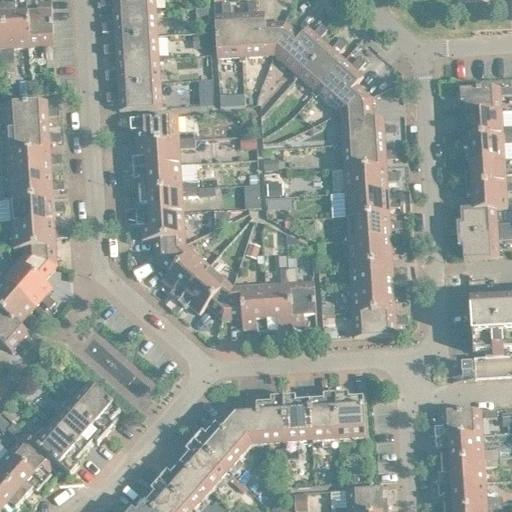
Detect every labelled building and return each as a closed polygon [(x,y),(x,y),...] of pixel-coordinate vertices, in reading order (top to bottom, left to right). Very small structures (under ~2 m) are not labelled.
[(21,0),(21,4),(7,5),(10,64),(18,63),(17,48),(33,47),(30,0),(21,0)] [(39,0),(30,0),(33,47),(49,46),(50,61),(58,61),(57,45),(58,45),(56,2),(40,3),(39,0)] [(117,5),(117,14),(164,11),(164,8),(160,8),(159,0),(104,0),(105,6),(117,5)] [(249,57),(278,55),(289,22),(269,23),(269,12),(261,13),(260,1),(252,2),(252,13),(243,14),(246,61),(249,61),(249,57)] [(243,61),(246,61),(243,14),(235,14),(234,3),(226,3),(226,15),(218,15),(221,58),(243,57),(243,61)] [(0,48),(1,49),(2,64),(10,64),(7,5),(0,5),(0,48)] [(212,6),(200,6),(200,24),(212,24),(212,6)] [(118,31),(119,38),(161,35),(160,14),(164,14),(164,11),(117,14),(118,23),(106,23),(107,32),(118,31)] [(301,80),(303,77),(303,76),(330,43),(324,38),(332,29),(325,24),(318,32),(312,27),(305,35),(289,22),(278,55),(301,75),(298,78),(301,80)] [(211,31),(201,32),(201,49),(212,48),(211,31)] [(119,53),(120,62),(167,59),(167,56),(163,56),(161,35),(119,38),(119,45),(107,45),(108,54),(119,53)] [(316,94),(318,96),(349,60),(342,54),(350,45),(343,39),(336,48),(330,43),(303,76),(303,77),(319,91),(316,94)] [(323,95),(344,113),(375,98),(360,84),(367,76),(361,71),(369,62),(363,57),(355,65),(349,60),(318,96),(321,98),(323,95)] [(121,79),(122,86),(164,83),(163,62),(167,62),(167,59),(120,62),(121,71),(109,71),(109,80),(121,79)] [(37,80),(23,81),(23,95),(37,94),(37,80)] [(215,80),(202,81),(203,94),(216,93),(215,80)] [(164,83),(122,86),(122,93),(110,93),(111,102),(122,101),(123,111),(166,108),(166,107),(170,107),(170,104),(166,104),(164,83)] [(469,102),(470,114),(506,111),(505,96),(511,95),(511,86),(504,87),(504,86),(464,89),(464,102),(469,102)] [(342,142),(342,145),(389,142),(388,134),(400,133),(399,124),(388,125),(387,117),(377,118),(375,98),(344,113),(346,142),(342,142)] [(5,125),(5,128),(52,125),(52,116),(63,116),(63,107),(51,108),(51,100),(8,103),(9,125),(5,125)] [(466,125),(467,138),(511,135),(511,126),(507,127),(506,111),(470,114),(471,125),(466,125)] [(139,129),(140,143),(199,140),(198,132),(182,133),(181,116),(134,119),(134,129),(139,129)] [(10,130),(11,151),(54,149),(54,142),(65,142),(65,133),(53,134),(52,125),(5,128),(6,131),(10,130)] [(472,150),(473,162),(509,159),(508,144),(511,143),(511,135),(467,138),(467,150),(472,150)] [(261,137),(244,137),(244,150),(261,149),(261,137)] [(136,158),(137,168),(184,165),(183,149),(199,148),(199,140),(140,143),(141,158),(136,158)] [(346,148),(347,169),(390,166),(390,160),(402,159),(401,150),(389,151),(389,142),(342,145),(342,148),(346,148)] [(8,173),(8,176),(55,173),(55,164),(66,163),(66,155),(54,156),(54,149),(11,151),(12,173),(8,173)] [(282,158),(268,159),(269,174),(283,173),(282,158)] [(469,173),(470,186),(511,183),(511,174),(510,175),(509,159),(473,162),(474,173),(469,173)] [(142,177),(143,191),(202,188),(201,180),(185,181),(184,165),(137,168),(137,177),(142,177)] [(345,190),(345,193),(392,190),(391,181),(403,181),(402,172),(391,173),(390,166),(347,169),(349,190),(345,190)] [(13,178),(14,199),(57,197),(56,190),(68,189),(68,181),(56,182),(55,173),(8,176),(9,179),(13,178)] [(263,174),(253,175),(253,185),(263,184),(263,174)] [(287,183),(271,183),(271,197),(287,197),(287,183)] [(475,198),(476,208),(476,209),(500,208),(500,209),(511,208),(511,191),(511,183),(470,186),(470,198),(475,198)] [(215,187),(202,188),(202,196),(202,198),(216,197),(215,187)] [(139,206),(139,216),(187,213),(186,197),(202,196),(202,188),(143,191),(144,206),(139,206)] [(349,196),(350,217),(393,214),(393,207),(404,207),(404,198),(392,199),(392,190),(345,193),(345,196),(349,196)] [(11,221),(11,224),(58,221),(58,212),(69,211),(69,203),(57,204),(57,197),(14,199),(15,220),(11,221)] [(460,222),(461,234),(511,231),(511,223),(501,224),(500,209),(500,208),(476,209),(476,208),(464,209),(465,222),(460,222)] [(157,240),(158,260),(189,245),(187,213),(139,216),(140,225),(145,225),(146,240),(157,240)] [(348,238),(348,241),(395,238),(394,229),(406,229),(405,220),(394,221),(393,214),(350,217),(352,238),(348,238)] [(28,248),(28,255),(61,266),(59,238),(71,237),(71,229),(59,230),(58,221),(11,224),(11,227),(16,226),(17,248),(28,248)] [(511,231),(461,234),(462,247),(466,246),(467,259),(503,257),(502,240),(511,239),(511,231)] [(352,244),(353,265),(396,262),(396,255),(407,255),(407,246),(395,247),(395,238),(348,241),(348,244),(352,244)] [(253,242),(249,255),(260,259),(264,246),(253,242)] [(174,295),(181,302),(213,266),(189,245),(158,260),(173,273),(166,281),(178,292),(174,295)] [(6,274),(4,276),(39,307),(45,300),(54,308),(60,302),(51,294),(56,288),(48,281),(61,266),(28,255),(9,277),(6,274)] [(350,286),(351,289),(398,286),(397,277),(409,277),(408,268),(397,269),(396,262),(353,265),(355,286),(350,286)] [(210,307),(226,320),(237,287),(213,266),(181,302),(188,308),(191,304),(203,315),(210,307)] [(300,267),(292,268),(296,327),(310,326),(311,330),(321,330),(318,282),(301,283),(300,267)] [(285,284),(269,285),(272,333),(281,332),(281,327),(296,327),(292,268),(291,268),(284,268),(285,284)] [(0,286),(0,304),(24,325),(24,324),(28,320),(37,328),(42,321),(34,314),(39,307),(4,276),(2,278),(5,281),(0,286)] [(237,287),(226,320),(246,319),(247,330),(262,329),(263,333),(272,333),(269,285),(237,287)] [(355,292),(356,313),(399,310),(399,303),(410,303),(410,294),(398,295),(398,286),(351,289),(351,292),(355,292)] [(511,299),(498,301),(474,302),(477,352),(497,351),(497,355),(508,354),(508,351),(511,350),(511,299)] [(0,304),(0,337),(16,352),(22,344),(31,352),(36,346),(28,338),(33,332),(24,324),(24,325),(0,304)] [(399,310),(356,313),(358,334),(353,334),(354,337),(358,337),(358,338),(401,335),(400,325),(412,325),(411,316),(400,317),(399,310)] [(341,327),(327,328),(328,339),(341,338),(341,327)] [(29,382),(21,391),(22,392),(29,398),(37,389),(30,383),(29,382)] [(93,384),(75,405),(106,432),(125,412),(93,384)] [(367,398),(340,399),(342,441),(370,440),(367,398)] [(340,399),(314,401),(316,443),(342,441),(340,399)] [(314,401),(287,402),(290,444),(316,443),(314,401)] [(260,414),(240,415),(255,446),(290,444),(287,402),(260,404),(260,414)] [(75,405),(58,425),(89,452),(106,432),(75,405)] [(11,406),(4,414),(5,416),(14,423),(21,415),(11,406)] [(438,428),(439,438),(486,435),(485,419),(501,418),(501,410),(485,411),(485,410),(442,412),(443,428),(438,428)] [(219,424),(201,445),(233,472),(255,446),(240,415),(227,430),(219,424)] [(23,440),(13,452),(48,483),(54,476),(51,473),(60,463),(60,462),(40,444),(41,444),(29,433),(29,434),(17,423),(11,430),(23,440)] [(58,425),(41,444),(40,444),(60,462),(60,463),(71,473),(89,452),(58,425)] [(444,447),(445,461),(504,458),(503,450),(487,451),(486,435),(439,438),(439,447),(444,447)] [(201,445),(184,464),(215,492),(233,472),(201,445)] [(0,461),(0,472),(29,498),(38,487),(42,490),(48,483),(13,452),(2,464),(0,461)] [(441,476),(442,486),(489,483),(488,467),(504,466),(504,458),(445,461),(446,476),(441,476)] [(184,464),(166,484),(198,511),(215,492),(184,464)] [(0,504),(8,511),(22,511),(19,509),(29,498),(0,472),(0,504)] [(362,474),(352,474),(352,484),(362,484),(362,474)] [(238,477),(234,481),(248,493),(251,490),(238,477)] [(447,495),(448,509),(506,506),(506,497),(490,498),(489,483),(442,486),(442,495),(447,495)] [(166,484),(149,504),(158,511),(197,511),(198,511),(166,484)] [(336,508),(335,511),(392,511),(392,500),(387,501),(386,488),(350,490),(351,507),(336,508)] [(311,493),(298,494),(299,511),(311,510),(311,493)]
